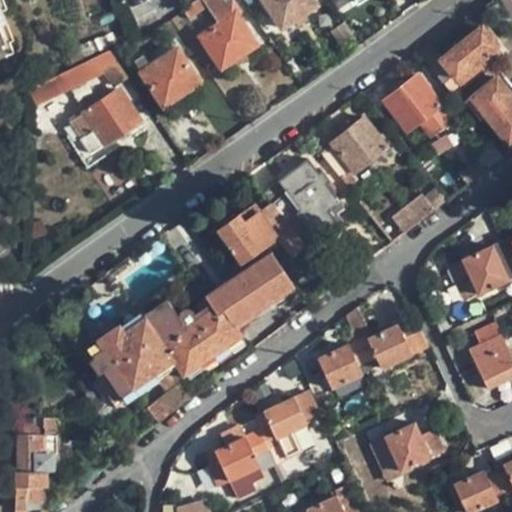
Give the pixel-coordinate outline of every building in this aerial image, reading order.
[(211,13),(230,0),(197,0),(183,10),(190,19),(207,8),(211,13)] [(241,6),(236,0),(230,0),(211,13),(217,23),(237,10),(237,9),(241,6)] [(260,0),(281,30),(318,5),(314,0),(260,0)] [(0,44),(7,42),(11,40),(2,15),(0,9),(0,44)] [(260,44),(237,10),(217,23),(198,35),(221,70),(260,44)] [(354,38),(340,18),(329,26),(342,47),(354,38)] [(447,88),(453,96),(489,68),(506,55),(498,46),(501,44),(484,24),(439,59),(455,81),(447,88)] [(0,55),(11,51),(7,42),(0,44),(0,55)] [(139,71),(162,109),(203,82),(179,45),(139,71)] [(78,47),(68,52),(72,61),(82,56),(78,47)] [(128,77),(109,49),(91,58),(99,68),(114,87),(128,77)] [(91,58),(72,68),(55,75),(59,86),(99,68),(91,58)] [(453,96),(486,137),(502,158),(511,150),(511,99),(510,96),(511,94),(511,90),(498,72),(495,75),(489,68),(453,96)] [(420,123),(431,137),(454,119),(419,73),(382,101),(406,132),(420,123)] [(55,75),(29,88),(36,105),(63,94),(59,86),(55,75)] [(120,87),(99,100),(84,110),(83,110),(93,130),(81,137),(91,153),(142,120),(120,87)] [(79,100),(84,110),(99,100),(93,90),(79,100)] [(321,152),(349,188),(358,182),(354,176),(390,148),(365,115),(329,143),(330,146),(321,152)] [(460,172),(468,184),(502,158),(486,137),(468,150),(475,161),(460,172)] [(319,240),(340,224),(331,211),(341,203),(327,183),(331,181),(323,170),(319,173),(309,158),(278,181),(298,208),(300,210),(296,212),(319,240)] [(449,172),(439,180),(448,192),(459,185),(449,172)] [(278,181),(264,193),(270,201),(283,218),(298,208),(278,181)] [(405,232),(434,210),(421,195),(394,216),(405,232)] [(291,257),(307,247),(283,218),(270,201),(261,208),(245,219),(240,211),(216,228),(241,264),(245,261),(257,253),(277,239),(291,257)] [(255,201),(240,211),(245,219),(261,208),(255,201)] [(511,240),(510,236),(503,240),(511,259),(511,240)] [(477,294),(511,279),(511,259),(503,240),(463,258),(477,294)] [(259,257),(257,253),(245,261),(247,264),(259,257)] [(268,253),(247,268),(259,284),(281,270),(268,253)] [(114,274),(117,278),(130,270),(125,262),(112,271),(114,274)] [(259,284),(247,268),(228,281),(255,319),(296,291),(281,270),(259,284)] [(118,280),(117,278),(114,274),(106,280),(110,285),(118,280)] [(240,329),(255,319),(228,281),(209,294),(213,301),(218,298),(240,329)] [(218,298),(213,301),(194,313),(193,308),(189,306),(186,305),(179,309),(177,314),(167,298),(156,306),(159,309),(195,361),(199,366),(244,335),(240,329),(218,298)] [(89,361),(95,371),(114,401),(155,376),(166,393),(148,407),(158,422),(199,391),(186,374),(199,366),(195,361),(159,309),(156,306),(125,326),(121,321),(95,338),(102,348),(93,354),(95,357),(89,361)] [(371,335),(358,306),(347,315),(358,339),(358,341),(371,335)] [(488,389),(511,377),(511,355),(496,320),(475,330),(480,342),(468,348),(488,389)] [(430,347),(418,322),(401,330),(398,323),(371,335),(358,341),(368,361),(376,358),(381,369),(430,347)] [(368,361),(358,341),(358,339),(319,356),(333,389),(364,375),(360,365),(368,361)] [(112,435),(128,425),(114,401),(95,371),(79,380),(112,435)] [(295,395),(294,396),(308,424),(312,433),(326,427),(306,382),(292,389),(295,395)] [(270,424),(262,428),(273,451),(281,448),(286,456),(300,449),(292,432),(308,424),(294,396),(263,409),(270,424)] [(244,427),(255,422),(251,408),(238,413),(244,427)] [(18,421),(17,433),(60,432),(60,417),(44,417),(44,421),(18,421)] [(385,435),(402,470),(447,449),(436,428),(422,434),(416,421),(385,435)] [(273,467),(282,487),(288,484),(285,478),(279,464),(278,463),(273,451),(262,428),(207,454),(212,464),(208,465),(217,486),(230,480),(239,500),(260,490),(256,482),(266,477),(263,471),(273,467)] [(60,432),(17,433),(15,509),(28,509),(28,502),(49,502),(50,471),(60,471),(60,432)] [(287,459),(286,456),(281,448),(273,451),(278,463),(287,459)] [(507,470),(498,473),(509,496),(511,494),(511,459),(504,463),(507,470)] [(289,461),(279,464),(285,478),(295,474),(289,461)] [(468,511),(475,511),(509,496),(498,473),(489,477),(485,469),(455,483),(468,511)] [(358,511),(360,511),(348,484),(335,490),(337,495),(299,511),(358,511)] [(208,511),(205,499),(180,506),(181,511),(208,511)]
